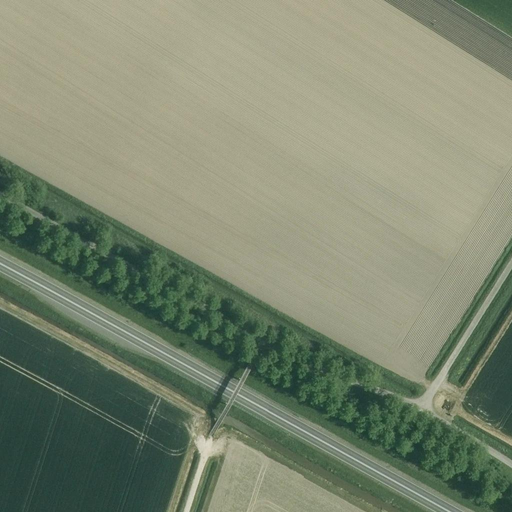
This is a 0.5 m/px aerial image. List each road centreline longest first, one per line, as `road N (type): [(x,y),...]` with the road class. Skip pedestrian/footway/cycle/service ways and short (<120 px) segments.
road 1 (trunk): [(448,511),(0,265)]
road 2 (unclassified): [(419,407),(264,340),(0,193)]
road 3 (unclassified): [(419,407),(511,260)]
